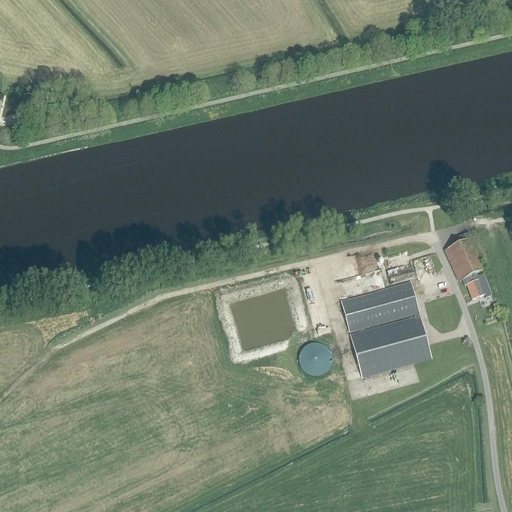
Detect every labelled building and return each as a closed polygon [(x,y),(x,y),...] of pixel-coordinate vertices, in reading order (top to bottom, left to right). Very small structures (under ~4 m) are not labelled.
[(477,278),(476,274),(483,271),(479,264),(480,263),(470,240),(471,240),(468,234),(457,239),(460,245),(444,252),(457,283),(461,282),(464,288),(466,287),(471,301),(484,297),(485,300),(490,298),(483,276),(477,278)] [(395,262),(409,259),(406,250),(384,256),(389,276),(398,273),(395,262)] [(392,284),(415,278),(413,273),(390,279),(392,284)] [(414,319),(350,337),(361,378),(430,359),(410,283),(340,302),(349,334),(413,316),(414,319)] [(299,356),(298,361),(299,366),(301,371),(305,374),(309,377),(314,378),(320,377),(324,374),(328,371),(330,366),(331,361),(330,356),(328,351),(324,348),(320,345),(314,345),(309,345),(305,348),(301,351),(299,356)]
